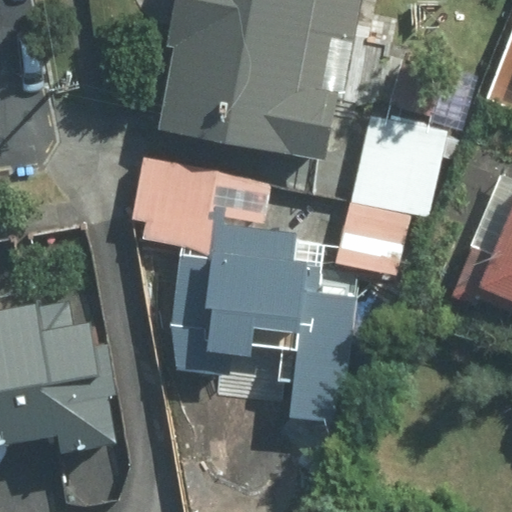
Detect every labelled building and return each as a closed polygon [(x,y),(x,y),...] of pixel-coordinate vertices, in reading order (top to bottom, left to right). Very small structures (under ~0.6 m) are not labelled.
[(328,110),(341,42),(348,0),(170,0),(161,51),(169,53),(154,135),(317,167),(328,110)] [(335,265),(396,278),(408,219),(428,223),(446,137),(366,120),(335,265)] [(272,174),(139,158),(129,246),(177,251),(169,378),(228,384),(230,362),(246,364),(249,336),(294,341),(285,423),(329,428),(333,394),(341,395),(353,294),(319,290),(322,266),(293,263),(296,235),(266,232),(272,174)] [(511,180),(500,176),(469,251),(457,288),(511,311),(511,180)] [(116,452),(96,327),(47,335),(43,310),(0,317),(0,452),(49,444),(52,462),(116,452)]
